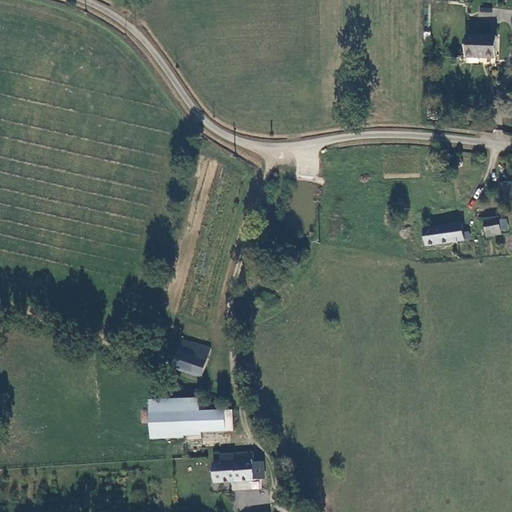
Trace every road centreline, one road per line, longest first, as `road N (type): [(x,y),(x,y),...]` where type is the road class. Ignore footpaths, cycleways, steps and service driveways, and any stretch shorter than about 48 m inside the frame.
road 1 (unclassified): [(71,0),(137,28),(202,116),(245,145),(271,151),(364,131),(511,143)]
road 2 (track): [(0,310),(182,380),(241,394)]
road 3 (track): [(271,151),(232,294),(230,340),(241,394)]
road 4 (track): [(241,394),(303,511)]
